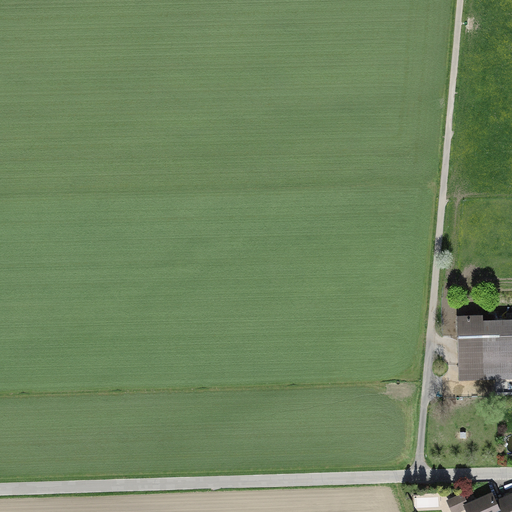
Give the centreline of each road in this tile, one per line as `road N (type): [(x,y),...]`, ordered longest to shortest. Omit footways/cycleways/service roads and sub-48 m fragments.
road 1 (tertiary): [(511,473),(0,487)]
road 2 (track): [(416,476),(459,0)]
